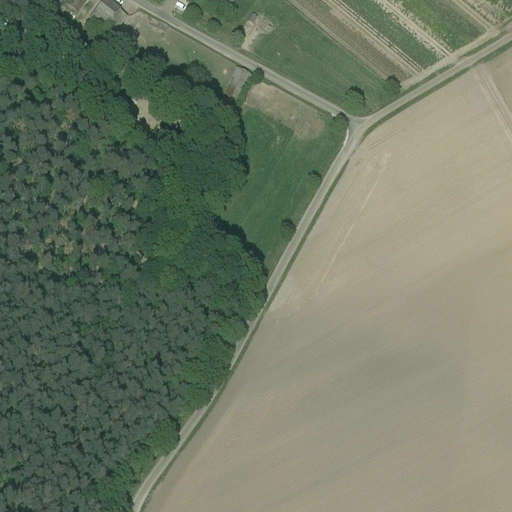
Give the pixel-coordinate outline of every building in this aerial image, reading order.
[(68,0),(65,5),(78,15),(88,0),(68,0)] [(89,21),(104,33),(120,12),(105,0),(89,21)] [(217,0),(229,9),(233,3),(241,9),(237,15),(245,21),(261,0),(217,0)] [(165,33),(168,27),(158,23),(156,29),(165,33)] [(234,113),(251,76),(236,69),(220,106),(234,113)] [(137,105),(146,92),(139,87),(129,100),(137,105)]
